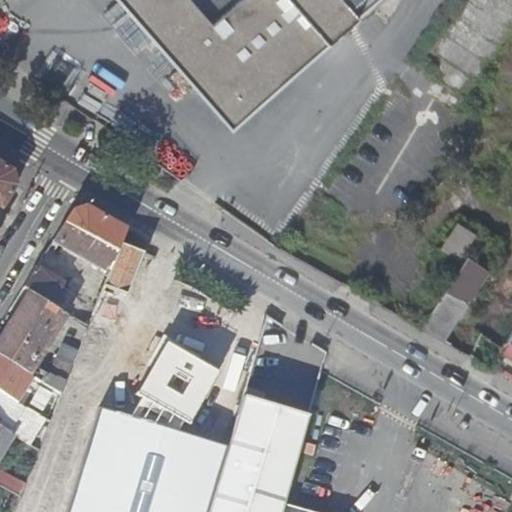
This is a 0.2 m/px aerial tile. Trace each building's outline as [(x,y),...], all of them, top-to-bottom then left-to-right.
[(381,0),(119,0),(233,130),(381,0)] [(0,208),(2,209),(16,186),(13,171),(0,162),(0,208)] [(122,244),(127,230),(86,207),(72,212),(54,241),(102,267),(110,272),(122,244)] [(457,225),(441,250),(458,261),(474,236),(457,225)] [(105,285),(127,294),(144,253),(122,244),(110,272),(105,285)] [(467,258),(420,330),(443,343),(490,272),(467,258)] [(102,293),(105,285),(110,272),(102,267),(93,289),(102,293)] [(31,293),(52,306),(53,304),(61,292),(65,285),(37,268),(24,289),(31,293)] [(90,371),(96,373),(127,294),(105,285),(102,293),(89,327),(88,328),(87,331),(83,341),(78,352),(73,366),(90,373),(90,371)] [(77,319),(89,327),(102,293),(93,289),(89,287),(82,305),(77,319)] [(53,304),(77,319),(82,305),(61,292),(53,304)] [(76,338),(83,341),(87,331),(88,328),(52,306),(31,293),(26,301),(19,297),(11,310),(18,314),(0,341),(0,356),(8,362),(27,373),(63,319),(81,330),(76,338)] [(69,347),(78,352),(83,341),(76,338),(74,337),(69,347)] [(209,511),(229,447),(173,432),(180,422),(188,421),(216,371),(161,343),(136,395),(141,399),(129,419),(100,413),(69,511),(209,511)] [(62,394),(73,366),(78,352),(69,347),(64,345),(47,385),(60,394),(62,394)] [(0,373),(1,374),(8,362),(0,356),(0,373)] [(20,405),(46,421),(60,394),(47,385),(34,377),(20,405)] [(209,511),(281,511),(283,506),(309,417),(260,403),(263,393),(250,389),(247,399),(244,398),(229,447),(209,511)] [(16,437),(31,446),(46,421),(20,405),(0,392),(0,426),(9,433),(16,437)] [(0,463),(16,437),(9,433),(0,426),(0,463)] [(0,478),(0,485),(21,498),(25,486),(3,474),(0,478)]
